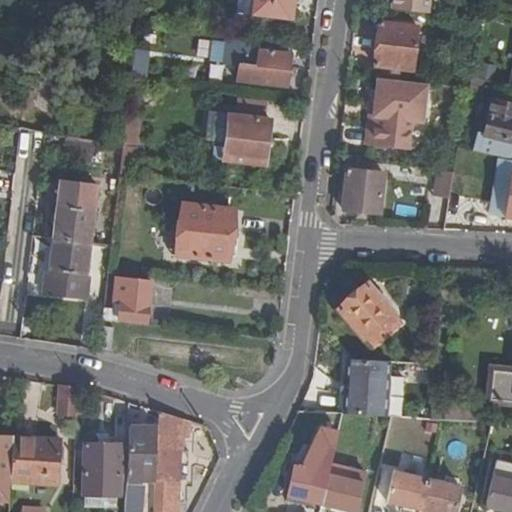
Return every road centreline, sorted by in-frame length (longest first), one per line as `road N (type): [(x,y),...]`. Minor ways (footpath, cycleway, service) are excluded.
road 1 (residential): [(0,355),(89,370),(264,425)]
road 2 (residential): [(310,242),(319,117),(333,82),(343,0)]
road 3 (unknown): [(33,146),(6,356)]
road 4 (residential): [(310,242),(511,254)]
road 5 (residential): [(264,425),(295,365),(310,242)]
